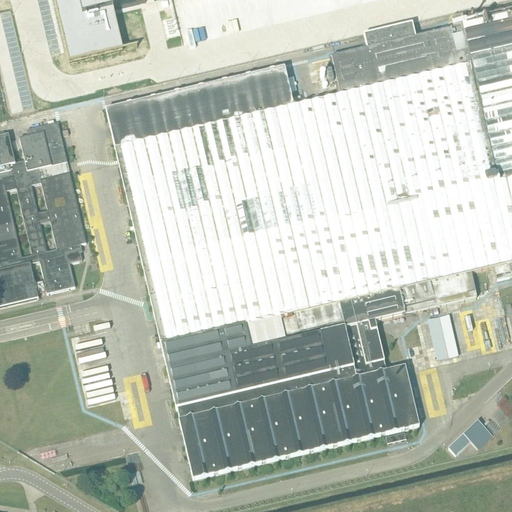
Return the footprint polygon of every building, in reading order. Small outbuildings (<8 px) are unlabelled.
[(53,0),(69,65),(123,52),(113,11),(159,0),(53,0)] [(423,0),(407,0),(410,16),(426,12),(423,0)] [(331,58),(339,93),(316,99),(292,104),(284,70),(106,111),(108,121),(114,147),(117,160),(121,177),(124,192),(126,200),(131,220),(136,242),(140,258),(140,261),(141,263),(143,274),(144,276),(145,279),(149,296),(153,316),(158,335),(161,349),(167,376),(173,399),(176,412),(177,411),(180,422),(178,423),(179,426),(184,447),(187,460),(191,479),(192,482),(299,457),(302,457),(385,437),(403,433),(419,429),(406,374),(405,369),(386,373),(384,363),(377,332),(375,323),(418,313),(476,299),(476,298),(476,297),(475,295),(471,276),(487,272),(488,272),(490,271),(491,271),(494,270),(496,281),(511,277),(511,8),(493,13),(495,21),(461,29),(451,32),(449,24),(441,25),(443,33),(415,40),(412,24),(363,36),(366,50),(331,58)] [(50,38),(45,39),(41,16),(20,20),(28,60),(53,55),(50,38)] [(192,58),(111,73),(114,91),(196,76),(192,58)] [(28,138),(19,140),(24,163),(14,165),(7,137),(4,137),(4,134),(0,134),(0,309),(5,308),(38,300),(37,295),(46,293),(47,295),(74,289),(69,265),(82,262),(80,254),(82,254),(80,246),(85,245),(57,126),(57,124),(26,131),(28,138)]
